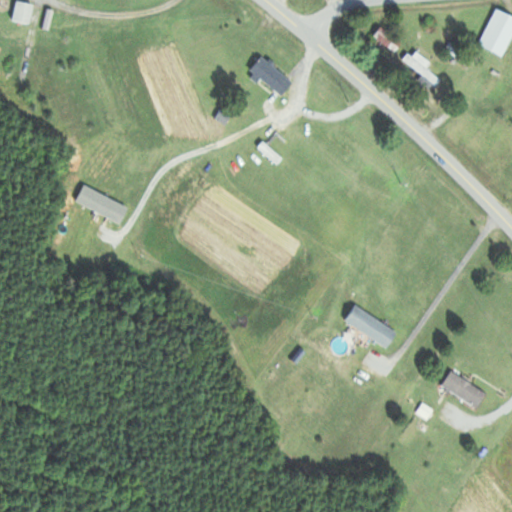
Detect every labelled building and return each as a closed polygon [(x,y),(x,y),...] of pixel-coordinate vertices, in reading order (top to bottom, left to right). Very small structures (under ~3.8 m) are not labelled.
[(29,7),(10,3),(6,23),(26,26),(29,7)] [(501,59),(511,35),(511,20),(493,12),(476,47),(501,59)] [(370,39),(393,55),(399,46),(377,29),(370,39)] [(430,88),(436,82),(424,70),(428,66),(412,51),(402,61),(430,88)] [(289,86),(260,57),(247,70),(276,99),(289,86)] [(340,322),(384,350),(394,334),(350,306),(340,322)] [(485,396),(448,373),(439,389),(475,411),(485,396)]
